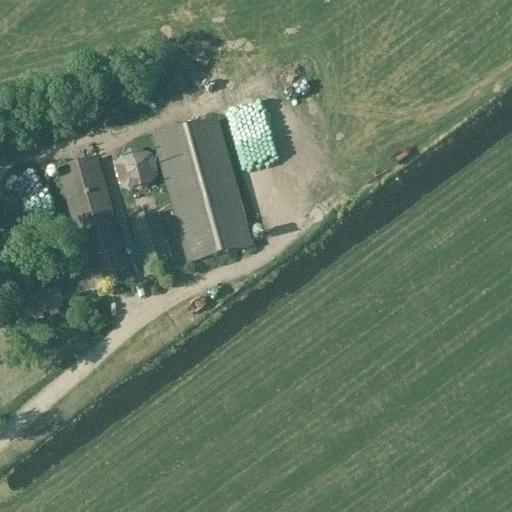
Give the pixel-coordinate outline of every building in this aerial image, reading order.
[(154,140),(190,267),(250,251),(215,123),(154,140)] [(151,159),(130,153),(114,169),(121,190),(140,194),(157,178),(151,159)] [(53,281),(12,293),(20,322),(61,310),(59,302),(92,293),(92,295),(131,284),(96,160),(57,171),(87,275),(54,285),(53,281)] [(0,184),(0,215),(11,213),(4,183),(0,184)] [(252,224),(265,237),(284,217),(261,195),(248,208),(258,218),(252,224)] [(172,271),(156,215),(129,222),(145,279),(172,271)]
